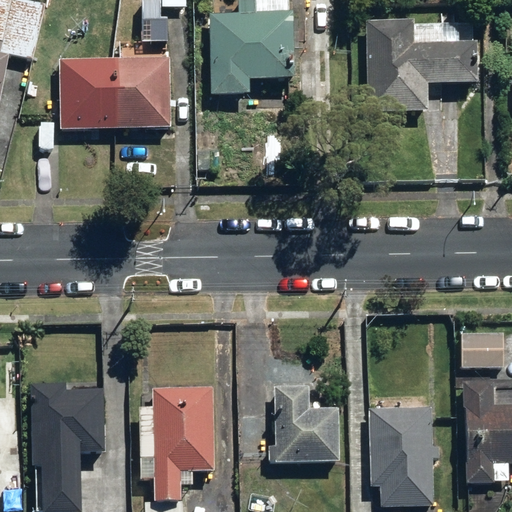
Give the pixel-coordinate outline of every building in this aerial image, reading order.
[(0,0),(0,101),(8,61),(6,61),(7,58),(33,63),(44,6),(15,0),(0,0)] [(187,12),(186,0),(161,0),(162,13),(187,12)] [(237,17),(208,17),(211,99),(250,98),(250,84),(295,83),(293,15),(255,16),(254,2),(237,2),(237,17)] [(413,23),(365,25),(367,117),(428,115),(427,88),(478,87),(477,45),(414,46),(413,23)] [(170,61),(58,63),(59,134),(170,132),(170,61)] [(503,336),(462,336),(462,372),(503,371),(503,336)] [(511,467),(511,408),(493,409),(493,384),(462,385),(463,411),(465,411),(467,487),(493,486),(492,468),(511,467)] [(41,470),(41,511),(79,511),(78,456),(105,456),(103,393),(66,394),(66,387),(29,388),(31,470),(41,470)] [(274,391),(275,466),(339,465),(338,411),(309,412),(308,390),(274,391)] [(212,391),(153,392),(153,410),(139,410),(139,461),(154,461),(155,506),(180,505),(179,476),(214,475),(212,391)] [(379,490),(380,511),(434,510),(433,462),(439,462),(438,451),(433,451),(432,410),(369,411),(370,490),(379,490)]
